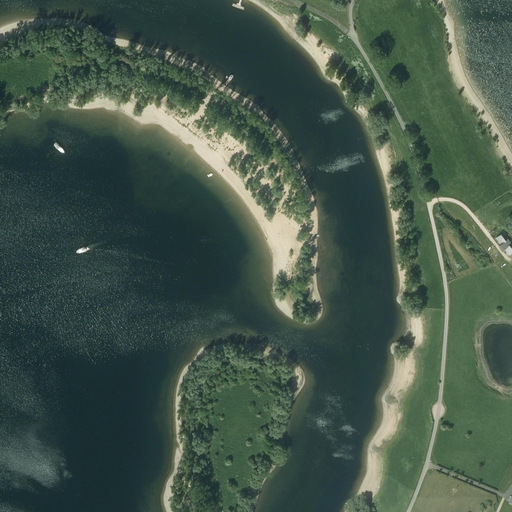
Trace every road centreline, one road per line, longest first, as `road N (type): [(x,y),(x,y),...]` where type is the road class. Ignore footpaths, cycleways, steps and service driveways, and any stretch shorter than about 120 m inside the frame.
road 1 (unclassified): [(408,511),(442,378),(446,294),(428,203)]
road 2 (unclassified): [(428,203),(405,132),(356,43),(351,0)]
